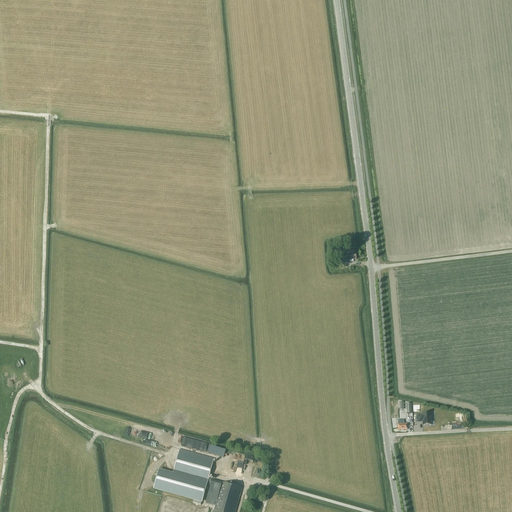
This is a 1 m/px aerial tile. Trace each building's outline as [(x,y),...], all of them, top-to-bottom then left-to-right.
[(344,261),(356,259),(356,254),(355,254),(355,250),(343,252),(343,256),(344,256),(344,261)] [(422,415),(417,416),(417,422),(422,422),(423,425),(431,425),(430,413),(422,414),(422,415)] [(407,424),(404,424),(404,420),(398,421),(398,424),(398,430),(407,430),(407,424)] [(226,450),(210,446),(208,453),(224,458),(226,450)] [(209,478),(215,459),(181,449),(174,473),(160,469),(155,486),(203,500),(208,483),(211,484),(206,503),(216,506),(213,511),(235,511),(242,488),(209,478)]
